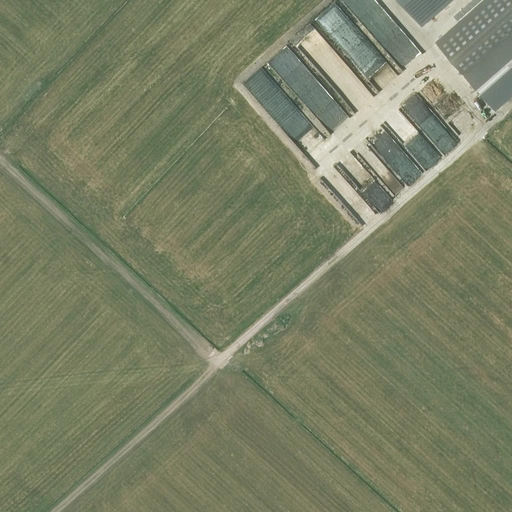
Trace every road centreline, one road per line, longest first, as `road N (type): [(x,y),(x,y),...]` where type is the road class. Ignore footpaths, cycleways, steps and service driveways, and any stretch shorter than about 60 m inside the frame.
road 1 (track): [(52,511),(511,103)]
road 2 (track): [(0,166),(214,364)]
